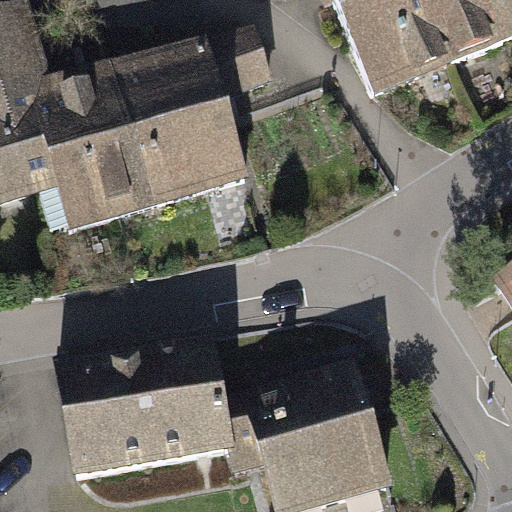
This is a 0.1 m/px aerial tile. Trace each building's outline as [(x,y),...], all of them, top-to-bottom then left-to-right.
[(332,0),(287,0),(295,19),(315,9),(332,0)] [(332,0),(315,9),(380,112),(499,56),(472,0),(332,0)] [(511,50),(511,0),(472,0),(499,56),(511,50)] [(67,258),(149,233),(101,84),(47,99),(25,21),(0,26),(0,221),(52,205),(67,258)] [(253,34),(101,84),(149,233),(252,201),(220,112),(273,95),(253,34)] [(511,286),(495,296),(511,326),(511,286)] [(207,359),(52,387),(71,499),(235,467),(207,359)] [(353,366),(240,396),(258,474),(375,439),(353,366)] [(365,511),(392,505),(375,439),(258,474),(269,511),(365,511)]
